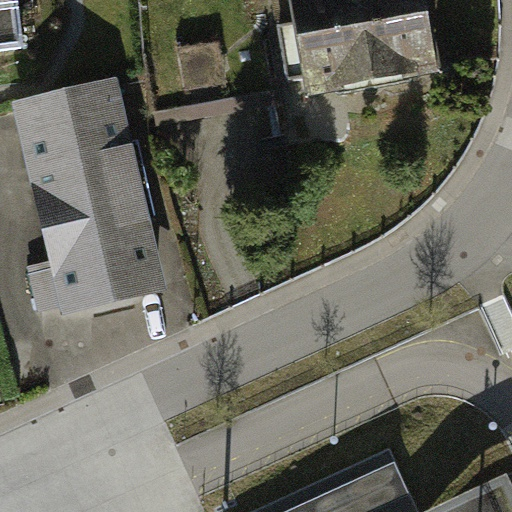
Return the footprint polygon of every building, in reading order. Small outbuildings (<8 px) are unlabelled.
[(15,0),(0,0),(0,55),(22,52),(15,0)] [(308,98),(440,75),(426,0),(286,0),(291,26),(278,28),(288,82),(304,79),(308,98)] [(218,42),(178,49),(186,92),(226,85),(218,42)] [(60,318),(166,294),(117,80),(11,105),(60,318)] [(0,371),(9,369),(0,332),(0,371)] [(394,464),(289,511),(375,511),(410,496),(394,464)] [(511,511),(511,472),(424,511),(511,511)]
